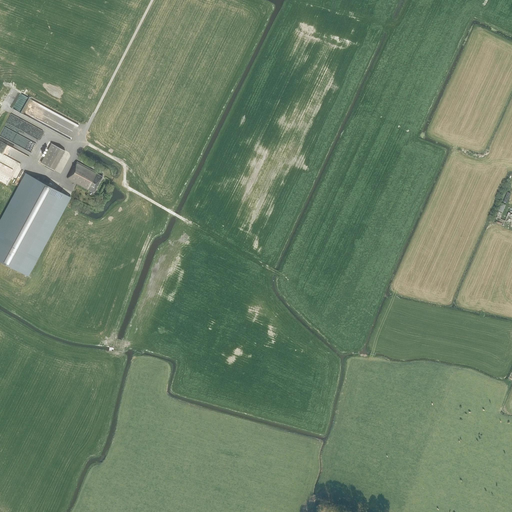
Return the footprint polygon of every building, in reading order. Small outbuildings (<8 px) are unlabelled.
[(38,106),(33,120),(39,123),(44,108),(38,106)] [(31,156),(39,139),(17,128),(16,132),(4,126),(0,135),(0,151),(21,162),(25,153),(31,156)] [(51,144),(41,163),(54,170),(65,151),(51,144)] [(74,166),(67,179),(94,193),(103,177),(97,174),(97,173),(77,162),(74,166)] [(26,174),(0,222),(0,261),(27,276),(69,197),(26,174)] [(496,222),(504,224),(506,218),(497,216),(496,222)]
